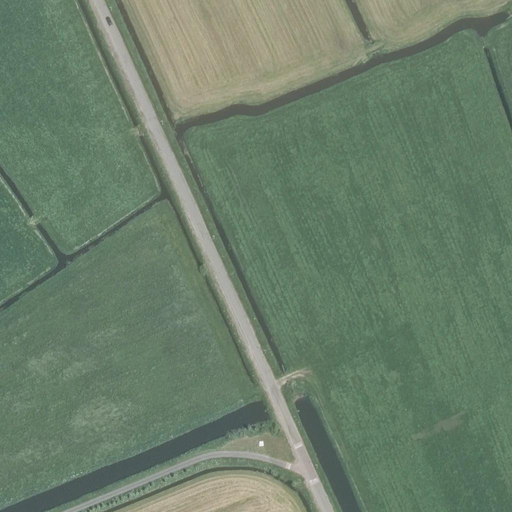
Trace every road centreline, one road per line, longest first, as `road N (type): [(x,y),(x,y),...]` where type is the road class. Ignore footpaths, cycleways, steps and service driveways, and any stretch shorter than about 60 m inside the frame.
road 1 (tertiary): [(307,468),(98,0)]
road 2 (unclassified): [(307,468),(255,455),(202,456),(70,511)]
